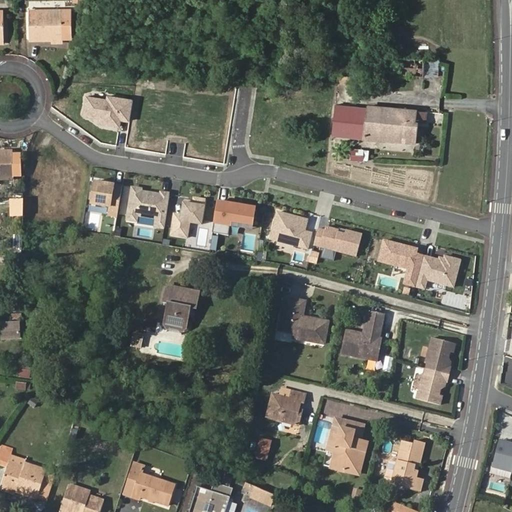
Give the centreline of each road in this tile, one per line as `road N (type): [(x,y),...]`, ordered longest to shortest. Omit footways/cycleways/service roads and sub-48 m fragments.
road 1 (residential): [(245,174),(268,170),(501,232)]
road 2 (residential): [(34,116),(93,157),(228,181),(245,174)]
road 3 (tertiary): [(480,388),(501,232)]
road 4 (tertiary): [(454,511),(480,388)]
